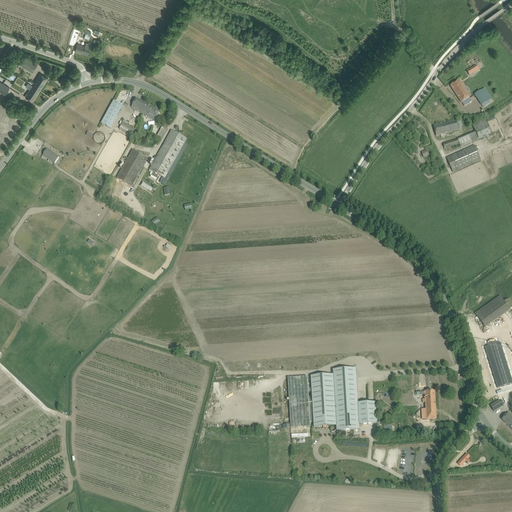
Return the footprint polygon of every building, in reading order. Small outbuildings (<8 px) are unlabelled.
[(89,51),(90,44),(86,43),(85,46),(78,44),(77,47),(75,52),(80,53),(87,55),(87,56),(89,51)] [(18,63),(32,73),(38,64),(23,55),(18,63)] [(33,84),(33,86),(40,91),(48,78),(40,73),(35,83),(33,84)] [(0,81),(0,91),(5,95),(9,88),(0,81)] [(450,86),(453,90),(461,103),(462,103),(464,107),(472,102),(469,98),(458,81),(450,86)] [(30,90),(25,97),(33,102),(40,91),(33,86),(28,83),(25,87),(30,90)] [(484,89),(475,95),(483,108),(493,101),(484,89)] [(157,116),(160,112),(136,99),(131,108),(135,110),(148,117),(149,114),(156,118),(157,116)] [(110,129),(123,106),(114,101),(101,124),(110,129)] [(460,148),(490,134),(486,124),(485,119),(472,125),(475,132),(458,140),(443,144),(444,149),(459,145),(460,148)] [(459,129),(457,122),(457,121),(442,125),(442,124),(433,126),(435,131),(436,136),(444,134),(444,133),(459,130),(459,129)] [(167,128),(170,124),(165,122),(161,130),(165,132),(167,128)] [(119,129),(132,137),(135,130),(122,123),(119,129)] [(150,170),(149,172),(151,173),(151,171),(160,176),(157,181),(164,185),(187,144),(185,143),(187,139),(183,137),(182,137),(172,131),(169,135),(149,170),(150,170)] [(446,158),(453,172),(480,160),(474,146),(446,158)] [(55,164),(55,163),(59,158),(47,149),(43,156),(55,164)] [(141,171),(148,159),(133,150),(117,178),(132,187),(134,183),(141,171)] [(502,295),(476,312),(486,327),(511,310),(511,295),(505,300),(502,295)] [(494,330),(497,336),(503,333),(500,327),(494,330)] [(488,346),(485,348),(497,388),(511,383),(511,380),(500,343),(496,344),(495,340),(487,342),(488,346)] [(310,376),(311,387),(311,388),(308,388),(307,377),(288,378),(291,428),(310,427),(310,422),(313,422),(313,428),(323,427),(323,429),(327,428),(327,427),(336,426),(336,431),(354,430),(359,429),(359,424),(376,423),(377,423),(375,403),(370,403),(357,404),(355,369),(333,370),(333,375),(310,376)] [(241,390),(245,390),(245,382),(231,382),(231,391),(231,394),(241,394),(241,390)] [(425,403),(426,420),(436,419),(434,391),(425,392),(425,391),(416,392),(417,395),(425,395),(425,399),(422,400),(423,403),(425,403)] [(503,406),(500,400),(491,406),(494,412),(503,406)] [(511,429),(511,415),(508,413),(501,420),(511,429)] [(466,454),(459,462),(462,465),(466,462),(467,463),(470,461),(468,459),(470,457),(466,454)]
